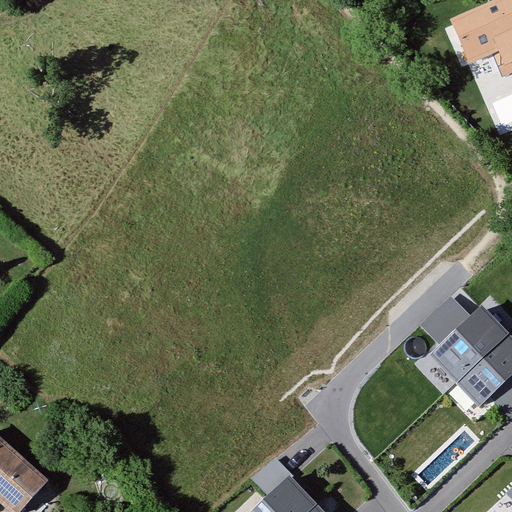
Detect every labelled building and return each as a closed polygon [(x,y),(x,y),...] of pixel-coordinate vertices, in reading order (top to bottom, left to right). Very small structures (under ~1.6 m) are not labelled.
[(511,0),(510,0),(456,23),(473,62),(495,52),(505,74),(511,70),(511,0)] [(440,345),(470,317),(450,297),(421,324),(440,345)] [(510,333),(483,305),(470,317),(440,345),(430,355),(456,383),(510,333)] [(511,335),(510,333),(456,383),(480,408),(491,398),(511,378),(511,335)] [(511,378),(491,398),(510,419),(511,417),(511,378)] [(15,511),(44,477),(0,441),(0,502),(12,511),(15,511)] [(310,511),(317,505),(288,475),(250,511),(310,511)]
